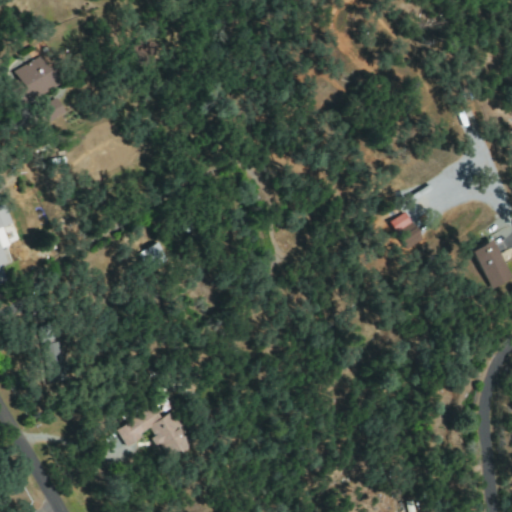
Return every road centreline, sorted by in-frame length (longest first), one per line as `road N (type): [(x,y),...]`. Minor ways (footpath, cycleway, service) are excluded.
road 1 (residential): [(500,511),(488,427),(493,372),(511,349)]
road 2 (residential): [(62,511),(0,405)]
